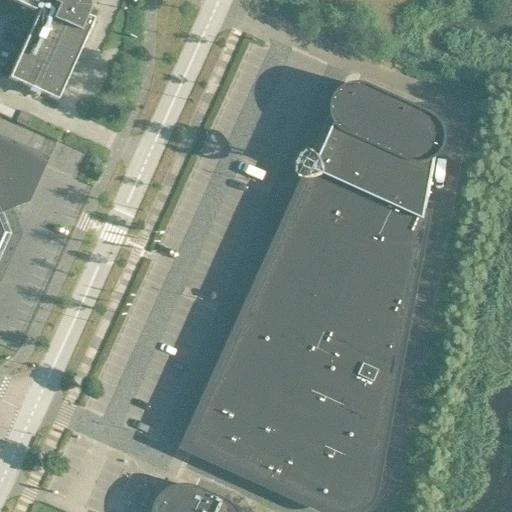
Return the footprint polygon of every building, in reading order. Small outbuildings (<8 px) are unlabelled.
[(56,100),(93,19),(86,16),(87,14),(88,11),(89,8),(89,5),(89,3),(88,0),(72,0),(38,13),(8,78),(56,100)] [(8,0),(38,13),(72,0),(8,0)] [(334,130),(316,169),(425,218),(433,174),(437,155),(439,153),(440,151),(441,149),(443,147),(443,144),(444,141),(444,139),(444,136),(444,133),(443,131),(442,128),(441,126),(440,124),(438,122),(436,120),(434,118),(432,117),(370,89),(367,88),(365,87),(362,87),(359,87),(357,87),(354,87),(351,88),(349,89),(347,91),(345,93),(343,94),(341,97),(340,99),(338,101),(337,104),(337,107),(337,109),(337,112),(337,115),(338,117),(339,120),(334,130)] [(27,127),(32,116),(21,111),(16,122),(27,127)] [(0,262),(13,234),(5,212),(29,203),(50,157),(0,133),(0,262)] [(299,208),(293,221),(315,232),(414,276),(417,262),(425,218),(316,169),(314,174),(299,208)] [(293,221),(281,248),(408,306),(414,276),(315,232),(293,221)] [(268,275),(263,287),(400,349),(403,336),(408,306),(281,248),(268,275)] [(263,287),(245,326),(392,393),(400,349),(263,287)] [(245,326),(221,379),(310,420),(280,486),(329,508),(334,510),(339,511),(349,511),(354,511),(359,509),(363,506),(367,502),(370,498),(373,494),(374,489),(392,393),(245,326)] [(209,405),(191,445),(280,486),(310,420),(221,379),(209,405)] [(238,511),(236,509),(234,507),(232,505),(229,503),(227,501),(203,491),(200,489),(197,488),(193,487),(190,487),(187,486),(184,486),(180,487),(181,489),(160,509),(157,509),(156,511),(238,511)]
